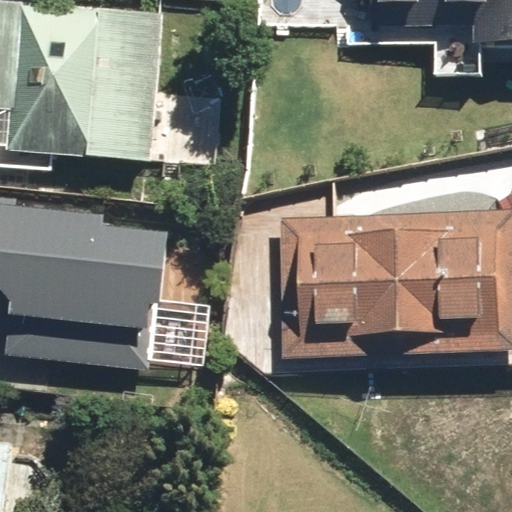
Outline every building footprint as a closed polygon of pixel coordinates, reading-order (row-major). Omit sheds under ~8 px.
[(511,0),(371,0),(370,25),(487,31),(485,60),(511,61),(511,0)] [(158,167),(166,17),(0,7),(0,114),(21,115),(18,159),(158,167)] [(118,213),(0,201),(0,298),(23,301),(17,364),(152,377),(158,315),(174,316),(182,238),(117,232),(118,213)] [(511,225),(287,219),(283,367),(511,372),(511,225)] [(0,511),(15,511),(19,429),(0,428),(0,511)]
